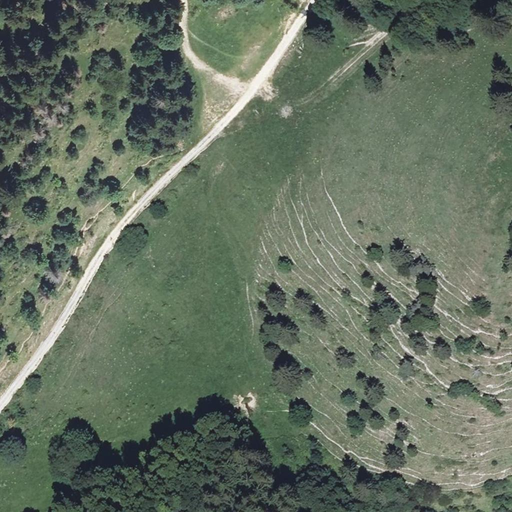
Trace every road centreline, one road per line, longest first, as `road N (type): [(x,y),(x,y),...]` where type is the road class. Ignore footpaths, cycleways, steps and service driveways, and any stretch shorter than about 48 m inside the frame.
road 1 (track): [(0,403),(105,245),(253,88)]
road 2 (track): [(253,88),(310,96),(428,0)]
road 3 (track): [(182,0),(182,34),(195,61),(253,88)]
